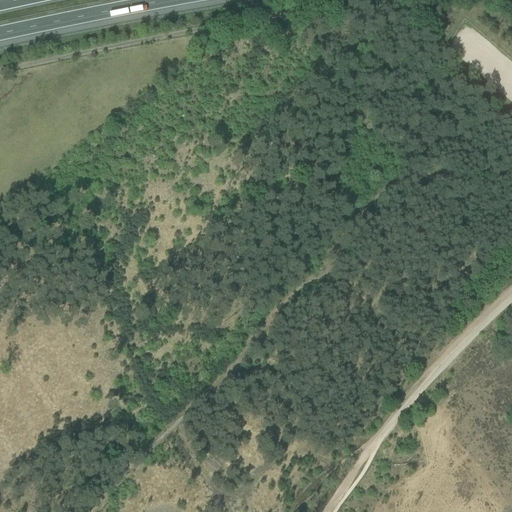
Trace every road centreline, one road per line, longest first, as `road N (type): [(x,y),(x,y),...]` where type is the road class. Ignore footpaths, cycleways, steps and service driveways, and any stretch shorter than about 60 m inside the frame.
road 1 (track): [(511,169),(473,185),(426,180),(379,191),(337,241),(324,272),(284,301),(241,359),(92,511)]
road 2 (track): [(0,71),(265,18)]
road 3 (unclassified): [(511,300),(383,431)]
road 4 (motorway): [(0,33),(168,0)]
road 5 (track): [(390,0),(265,18)]
